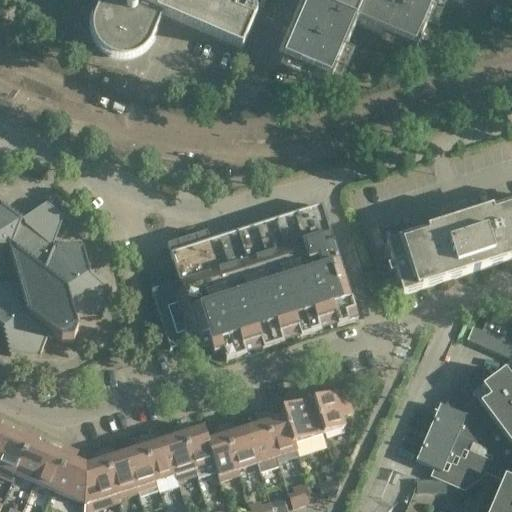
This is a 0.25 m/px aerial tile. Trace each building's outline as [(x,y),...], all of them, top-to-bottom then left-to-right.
[(101,0),(93,20),(92,21),(92,23),(91,25),(91,28),(91,31),(91,33),(91,35),(92,40),(93,42),(94,44),(96,46),(97,48),(99,51),(103,54),(105,56),(107,57),(111,59),(115,60),(118,61),(123,61),(127,61),(130,60),(132,59),(134,59),(137,57),(140,55),(142,54),(143,53),(146,50),(147,49),(148,47),(150,44),(161,18),(240,52),(255,18),(255,17),(255,15),(255,14),(255,13),(254,12),(253,11),(252,10),(251,10),(249,9),(248,9),(246,10),(245,10),(245,11),(243,12),(241,18),(233,15),(239,0),(101,0)] [(436,0),(306,0),(279,62),(300,71),(330,84),(355,24),(415,50),(436,0)] [(494,8),(489,19),(500,23),(504,12),(494,8)] [(93,280),(92,275),(91,276),(90,277),(82,248),(80,246),(79,247),(80,247),(79,249),(75,246),(75,247),(74,248),(71,245),(70,246),(71,247),(70,248),(66,245),(65,246),(66,247),(65,248),(61,245),(61,246),(60,247),(57,245),(56,246),(54,244),(53,245),(63,219),(50,208),(41,219),(34,213),(22,221),(21,220),(20,217),(19,217),(19,218),(18,219),(17,214),(16,215),(14,216),(13,211),(12,212),(11,213),(10,208),(8,209),(9,209),(7,210),(6,205),(5,206),(4,207),(2,202),(1,203),(0,203),(0,327),(4,331),(3,332),(2,333),(5,336),(4,337),(4,336),(3,337),(6,340),(6,341),(5,341),(4,342),(8,345),(7,346),(6,345),(5,346),(9,349),(8,350),(7,350),(6,351),(10,354),(9,355),(8,354),(8,355),(9,357),(39,359),(46,339),(48,339),(50,339),(52,339),(53,338),(60,343),(72,344),(77,333),(75,324),(76,323),(77,322),(78,321),(78,320),(78,319),(78,318),(100,320),(111,293),(110,290),(109,291),(108,292),(107,287),(105,288),(104,289),(103,284),(102,285),(100,286),(99,281),(98,282),(97,283),(96,278),(94,279),(95,279),(93,280)] [(511,261),(511,205),(469,219),(468,217),(467,216),(466,214),(464,213),(463,212),(462,212),(460,211),(458,211),(455,212),(454,212),(452,214),(450,215),(449,217),(448,219),(448,221),(448,222),(448,224),(448,226),(385,246),(392,268),(386,269),(389,277),(395,276),(401,297),(511,261)] [(320,208),(310,212),(208,244),(205,234),(166,247),(178,284),(150,293),(169,351),(189,344),(190,346),(225,364),(357,321),(320,208)] [(466,343),(511,362),(511,330),(487,320),(481,333),(472,329),(466,343)] [(511,511),(511,381),(505,372),(490,383),(478,368),(465,378),(466,380),(453,393),(444,409),(439,407),(415,464),(441,475),(446,465),(451,467),(454,459),(459,461),(463,452),(468,455),(472,446),(486,452),(484,456),(491,460),(489,464),(497,468),(492,479),(506,484),(493,511),(511,511)] [(372,381),(358,385),(362,396),(377,391),(372,381)] [(323,435),(344,429),(341,420),(352,416),(344,391),(312,401),(323,435)] [(312,401),(280,411),(283,419),(284,419),(293,445),(294,445),(323,435),(312,401)] [(276,459),(296,453),(294,445),(293,445),(284,419),(283,419),(272,423),(269,415),(262,417),(276,459)] [(257,428),(245,431),(256,466),(259,476),(279,469),(276,459),(262,417),(255,419),(257,428)] [(0,459),(11,436),(0,431),(0,427),(2,423),(0,421),(0,459)] [(187,426),(180,429),(194,471),(196,477),(197,481),(216,475),(212,465),(213,465),(206,444),(207,444),(203,430),(190,434),(187,426)] [(245,431),(233,435),(231,427),(223,430),(237,472),(256,466),(245,431)] [(175,439),(163,443),(174,477),(176,484),(196,477),(194,471),(180,429),(173,431),(175,439)] [(207,444),(206,444),(213,465),(212,465),(216,475),(217,478),(219,485),(239,478),(237,472),(223,430),(216,432),(219,440),(207,444)] [(0,459),(0,480),(11,485),(15,477),(33,436),(26,433),(22,441),(11,436),(0,459)] [(48,452),(36,447),(40,439),(33,436),(15,477),(34,485),(48,452)] [(163,443),(151,447),(149,439),(141,441),(155,483),(174,477),(163,443)] [(137,451),(124,455),(135,490),(137,496),(138,499),(158,493),(155,483),(141,441),(134,443),(137,451)] [(48,452),(34,485),(52,493),(70,452),(63,449),(60,457),(48,452)] [(110,451),(102,454),(116,496),(118,502),(137,496),(135,490),(124,455),(112,459),(110,451)] [(74,463),(77,455),(70,452),(52,493),(83,506),(86,468),(74,463)] [(83,506),(82,511),(94,511),(119,504),(118,502),(116,496),(102,454),(95,456),(98,464),(86,468),(83,506)] [(337,480),(318,486),(321,497),(322,501),(336,497),(338,491),(339,487),(337,480)] [(444,495),(444,485),(417,485),(417,495),(444,495)] [(293,496),(288,498),(292,511),(311,505),(305,486),(292,490),(293,496)] [(288,498),(268,504),(269,506),(270,511),(288,511),(292,511),(288,498)]
